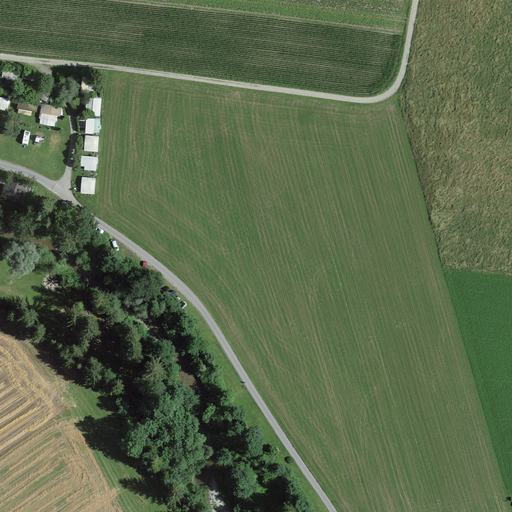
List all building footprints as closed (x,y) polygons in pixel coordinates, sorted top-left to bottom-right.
[(3,81),(17,80),(16,68),(2,70),(3,81)] [(0,107),(9,109),(11,97),(0,95),(0,107)] [(90,114),(101,114),(101,98),(90,97),(90,114)] [(24,101),(24,109),(35,109),(35,101),(24,101)] [(42,102),(39,117),(58,120),(61,105),(42,102)] [(87,117),(87,130),(100,131),(100,118),(87,117)] [(99,150),(99,134),(85,134),(85,150),(99,150)] [(82,154),(81,167),(98,168),(98,155),(82,154)] [(95,193),(96,176),(82,176),(81,192),(95,193)] [(22,184),(10,180),(7,187),(19,191),(22,184)]
